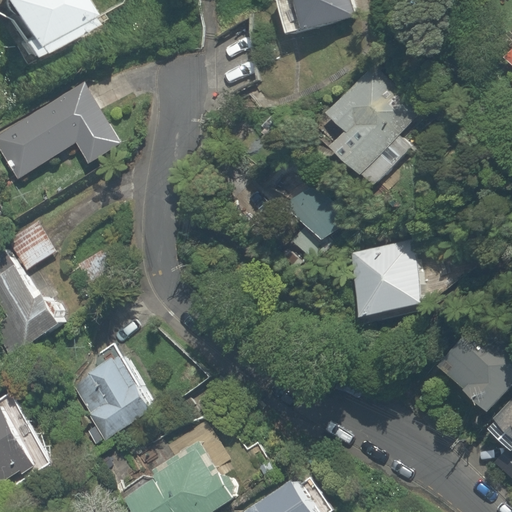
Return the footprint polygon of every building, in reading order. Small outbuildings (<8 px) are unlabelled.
[(3,0),(23,37),(17,40),(25,55),(89,22),(85,14),(88,13),(80,0),(3,0)] [(351,0),(279,0),(290,40),(357,22),(351,0)] [(245,29),(203,53),(206,101),(260,88),(245,29)] [(425,113),(371,69),(328,121),(348,137),(336,152),(379,188),(413,146),(404,139),(425,113)] [(0,139),(25,180),(84,143),(96,164),(130,144),(91,82),(0,138),(0,139)] [(31,272),(63,252),(44,220),(11,240),(31,272)] [(415,245),(358,255),(371,327),(427,317),(415,245)] [(34,348),(73,325),(69,319),(70,311),(64,302),(58,301),(54,295),(48,298),(43,289),(40,291),(25,265),(22,267),(12,250),(0,257),(0,294),(18,324),(2,333),(15,355),(32,345),(34,348)] [(511,343),(484,321),(444,369),(511,425),(511,343)] [(98,376),(80,387),(96,414),(95,414),(101,425),(92,430),(100,444),(110,439),(112,442),(163,410),(147,384),(146,385),(129,358),(124,361),(122,357),(96,374),(98,376)] [(11,402),(0,408),(0,488),(30,471),(32,475),(48,466),(11,402)] [(133,499),(141,511),(222,511),(245,498),(242,496),(245,486),(239,477),(230,475),(228,473),(221,477),(218,472),(223,469),(220,465),(216,468),(208,456),(213,453),(206,441),(193,450),(195,454),(187,460),(184,455),(173,463),(176,466),(166,472),(164,469),(159,472),(161,475),(160,476),(163,480),(133,499)] [(325,511),(306,481),(255,511),(325,511)]
